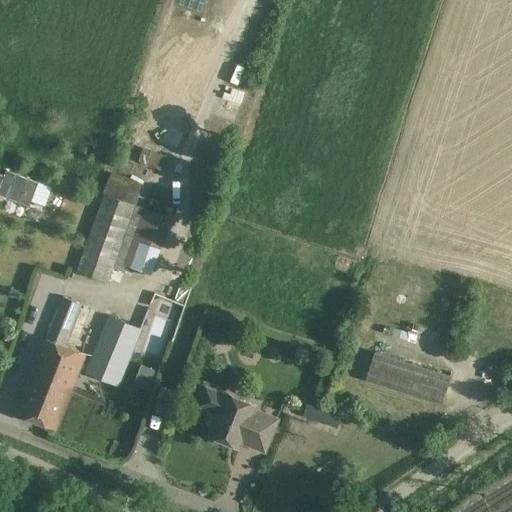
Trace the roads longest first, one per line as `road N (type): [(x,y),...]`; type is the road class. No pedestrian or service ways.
road 1 (unclassified): [(372,511),(511,422)]
road 2 (unclassified): [(148,511),(0,449)]
